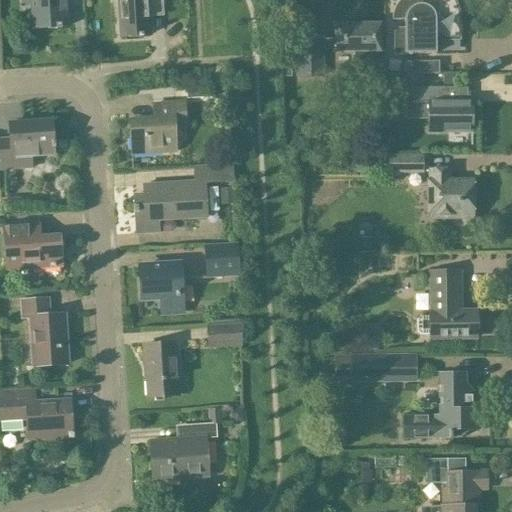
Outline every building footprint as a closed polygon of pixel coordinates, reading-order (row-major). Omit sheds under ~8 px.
[(66,0),(22,0),(23,6),(30,6),(32,30),(69,28),(66,0)] [(119,0),(122,37),(150,35),(148,4),(163,3),(162,0),(119,0)] [(459,41),(459,20),(458,10),(457,7),(454,0),(453,0),(400,0),(397,4),(392,12),(391,21),(404,21),(404,30),(394,30),(394,49),(409,49),(409,55),(435,54),(435,42),(459,41)] [(368,53),(379,53),(379,30),(379,25),(335,25),(335,41),(321,41),(321,37),(297,37),(297,77),(321,77),(321,50),(335,50),(335,53),(354,53),(354,57),(351,57),(352,60),(354,64),(357,66),(361,66),(365,66),(368,64),(370,60),(370,57),(368,57),(368,53)] [(438,74),(438,62),(404,63),(404,75),(438,74)] [(444,88),(411,88),(412,104),(427,104),(427,133),(471,133),(471,102),(444,102),(444,88)] [(184,103),(154,105),(155,119),(130,120),(132,154),(176,151),(174,123),(185,122),(184,103)] [(51,121),(10,124),(11,140),(0,140),(0,170),(18,169),(17,157),(54,155),(51,121)] [(388,174),(424,174),(424,155),(388,155),(388,174)] [(196,183),(145,186),(145,195),(134,196),(136,234),(159,233),(158,221),(207,218),(205,184),(234,182),(233,166),(195,168),(196,183)] [(473,219),(473,180),(451,180),(451,170),(428,170),(429,219),(473,219)] [(39,226),(5,228),(7,271),(61,268),(59,239),(40,240),(39,226)] [(205,246),(207,278),(240,276),(237,244),(205,246)] [(181,265),(142,267),(143,282),(140,282),(141,301),(162,299),(162,313),(181,312),(179,281),(182,281),(181,265)] [(430,335),(430,338),(476,338),(476,312),(460,312),(459,272),(431,272),(432,314),(430,314),(430,317),(422,317),(418,320),(418,332),(422,335),(430,335)] [(46,299),(21,301),(22,320),(30,319),(34,368),(66,366),(65,348),(66,348),(64,314),(48,316),(46,299)] [(207,326),(208,349),(242,347),(240,324),(207,326)] [(379,328),(350,327),(350,348),(378,349),(379,328)] [(176,344),(144,346),(146,382),(148,382),(149,398),(176,396),(175,379),(178,378),(176,344)] [(376,383),(416,383),(416,354),(375,355),(375,356),(351,357),(352,381),(376,381),(376,383)] [(440,374),(440,416),(402,417),(402,438),(452,438),(452,436),(458,430),(478,430),(477,415),(472,410),(472,391),(464,383),(464,374),(440,374)] [(34,391),(0,393),(0,410),(26,408),(28,440),(72,437),(70,405),(35,407),(34,391)] [(209,477),(206,439),(217,438),(216,424),(187,426),(188,441),(177,442),(177,440),(150,441),(152,481),(209,477)] [(486,473),(466,473),(465,459),(426,460),(426,483),(444,483),(444,506),(440,506),(440,511),(424,511),(423,511),(478,511),(479,488),(487,488),(486,473)]
